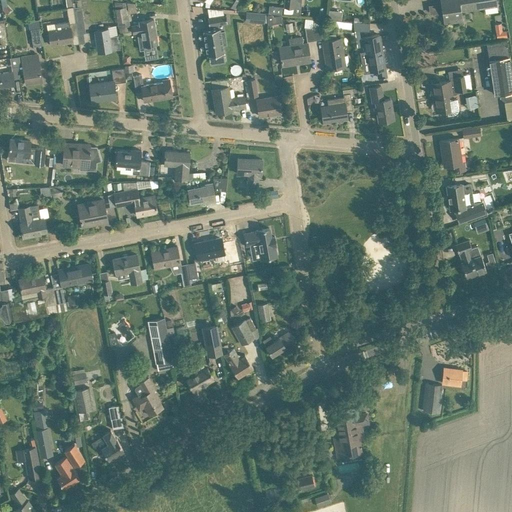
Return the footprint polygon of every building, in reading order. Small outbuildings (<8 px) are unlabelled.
[(293,15),(294,0),(284,0),(284,6),(283,14),(293,15)] [(300,15),(301,0),(294,0),(293,15),(300,15)] [(497,5),(496,0),(440,0),(444,23),(462,20),(461,11),(479,8),(487,6),(497,5)] [(127,14),(125,6),(125,2),(114,3),(114,8),(117,22),(117,28),(119,27),(120,32),(128,31),(127,26),(130,25),(128,14),(127,14)] [(429,3),(431,14),(441,12),(439,2),(429,3)] [(81,7),(73,6),(74,8),(75,21),(77,34),(84,33),(85,32),(81,7)] [(49,32),(46,34),(47,40),(50,41),(51,44),(72,40),(71,34),(77,34),(75,21),(74,8),(71,9),(67,9),(69,20),(55,23),(56,28),(48,29),(49,32)] [(248,12),(247,21),(263,22),(264,13),(248,12)] [(220,31),(220,27),(218,27),(218,23),(227,22),(225,14),(208,17),(209,25),(210,24),(211,28),(203,30),(207,54),(215,53),(215,55),(224,54),(222,44),(226,44),(224,31),(220,31)] [(134,32),(135,32),(137,48),(141,47),(142,55),(157,53),(156,42),(157,42),(153,18),(137,21),(138,24),(132,25),(134,32)] [(38,19),(28,21),(29,29),(30,28),(40,27),(38,19)] [(315,40),(322,39),(321,28),(320,28),(321,20),(313,19),(312,25),(313,27),(315,40)] [(369,31),(369,23),(353,21),(354,30),(369,31)] [(502,30),(501,23),(495,23),(497,37),(506,36),(506,29),(502,30)] [(315,40),(313,27),(312,25),(312,27),(305,27),(307,41),(315,40)] [(33,45),(42,44),(40,27),(30,28),(33,45)] [(94,31),(98,52),(121,49),(118,34),(109,36),(108,29),(94,31)] [(380,46),(379,39),(380,39),(379,34),(362,37),(364,52),(367,51),(370,70),(377,69),(378,77),(382,76),(382,77),(385,76),(384,76),(386,75),(385,67),(384,67),(382,53),(383,53),(381,45),(380,46)] [(279,47),(281,55),(282,64),(297,62),(297,60),(310,58),(307,42),(303,43),(302,36),(288,38),(289,45),(279,47)] [(335,38),(325,40),(327,53),(325,53),(327,68),(331,67),(332,68),(333,68),(334,68),(335,73),(342,72),(341,67),(341,66),(345,65),(340,38),(335,38)] [(511,99),(511,75),(507,39),(486,43),(494,93),(499,93),(500,97),(504,101),(511,99)] [(26,84),(42,81),(37,53),(22,56),(26,84)] [(20,78),(18,66),(12,67),(11,63),(0,64),(0,86),(14,84),(14,78),(20,78)] [(112,69),(113,80),(114,82),(126,81),(125,78),(125,76),(124,71),(124,67),(112,69)] [(449,80),(429,83),(431,92),(432,91),(440,90),(451,88),(451,94),(456,93),(456,90),(465,89),(471,88),(469,73),(463,74),(453,76),(449,77),(449,80)] [(143,84),(143,83),(142,74),(133,76),(136,91),(142,90),(144,101),(172,96),(169,78),(162,79),(162,81),(143,84)] [(250,95),(257,94),(254,78),(247,79),(250,95)] [(113,80),(90,83),(92,100),(116,97),(114,82),(113,80)] [(383,99),(381,85),(370,87),(372,101),(375,101),(379,121),(394,118),(390,98),(383,99)] [(230,97),(228,86),(212,88),(216,112),(232,109),(232,108),(245,106),(244,95),(230,97)] [(431,105),(431,106),(431,107),(432,108),(432,109),(433,109),(434,109),(435,109),(435,111),(447,109),(448,115),(453,115),(456,114),(457,112),(459,110),(459,107),(457,98),(449,100),(448,94),(451,94),(451,88),(440,90),(432,91),(433,92),(434,92),(435,101),(434,102),(433,102),(432,102),(432,103),(431,104),(431,105)] [(328,104),(321,105),(323,121),(325,120),(333,119),(335,119),(335,118),(347,117),(346,110),(352,109),(351,99),(350,93),(343,94),(343,96),(337,97),(327,98),(328,104)] [(465,95),(466,107),(477,106),(476,94),(465,95)] [(259,115),(280,112),(278,95),(257,99),(259,115)] [(511,129),(511,123),(491,127),(490,124),(480,126),(482,134),(511,129)] [(463,136),(481,134),(479,126),(462,129),(463,136)] [(462,161),(459,137),(440,140),(441,151),(443,151),(444,156),(443,156),(444,165),(443,165),(444,165),(452,164),(453,171),(465,169),(464,161),(462,161)] [(37,148),(29,148),(30,140),(10,138),(9,154),(15,155),(15,161),(35,163),(35,164),(43,164),(45,148),(37,147),(37,148)] [(78,147),(64,146),(64,156),(63,164),(79,165),(80,161),(88,162),(96,162),(96,161),(101,160),(96,146),(89,145),(90,144),(78,143),(78,147)] [(140,160),(141,150),(134,149),(134,152),(130,152),(130,151),(117,150),(116,164),(132,165),(132,173),(148,174),(149,161),(140,160)] [(188,165),(189,152),(165,150),(165,155),(164,155),(164,156),(165,156),(164,164),(176,164),(175,177),(192,179),(193,172),(187,172),(188,165)] [(250,160),(239,159),(238,157),(237,173),(248,174),(248,186),(258,186),(258,174),(261,174),(262,158),(250,158),(250,160)] [(216,191),(226,189),(227,177),(213,177),(216,191)] [(215,200),(213,190),(212,182),(205,184),(205,185),(188,189),(191,203),(205,200),(205,199),(208,198),(208,201),(215,200)] [(450,209),(465,206),(474,205),(470,183),(462,184),(462,183),(447,185),(450,209)] [(124,190),(114,192),(116,205),(135,202),(137,213),(145,211),(145,213),(157,211),(155,201),(154,195),(138,198),(136,188),(124,190)] [(94,223),(93,219),(107,217),(103,199),(87,202),(87,205),(79,207),(81,218),(80,219),(81,221),(81,220),(82,225),(94,223)] [(41,218),(38,204),(30,205),(30,206),(19,208),(21,222),(20,222),(23,237),(35,235),(34,233),(47,231),(44,217),(41,218)] [(468,218),(486,211),(483,204),(465,211),(468,218)] [(474,222),(477,228),(488,224),(485,218),(474,222)] [(504,236),(508,236),(507,231),(511,229),(511,223),(502,225),(504,236)] [(275,244),(272,244),(269,227),(256,230),(256,231),(245,233),(247,245),(258,243),(261,258),(277,255),(275,244)] [(223,246),(222,238),(209,241),(209,242),(204,243),(203,241),(194,243),(198,258),(224,253),(226,261),(235,259),(232,244),(223,246)] [(472,258),(469,249),(472,248),(469,240),(456,245),(458,253),(460,252),(463,261),(461,262),(466,276),(483,270),(484,272),(487,271),(481,255),(472,258)] [(154,262),(155,267),(169,264),(180,262),(179,256),(177,246),(164,248),(164,250),(152,252),(154,262)] [(140,268),(139,264),(137,254),(113,258),(116,273),(117,279),(131,276),(132,282),(142,280),(141,279),(149,278),(146,267),(140,268)] [(489,261),(486,262),(486,263),(488,268),(495,265),(496,265),(495,259),(489,261)] [(195,261),(187,263),(191,283),(198,282),(195,261)] [(60,279),(61,285),(62,285),(93,279),(91,273),(90,263),(89,263),(89,265),(70,269),(70,267),(58,269),(60,279)] [(191,283),(187,263),(180,264),(182,271),(184,284),(191,283)] [(33,275),(19,278),(22,293),(38,290),(39,298),(44,297),(47,313),(58,311),(54,286),(45,288),(42,272),(33,274),(33,275)] [(110,293),(108,280),(101,281),(105,301),(109,300),(108,293),(110,293)] [(61,285),(54,286),(58,311),(67,309),(69,309),(68,300),(65,301),(62,285),(61,285)] [(0,313),(6,321),(14,319),(7,288),(9,300),(3,301),(0,287),(0,313)] [(69,304),(79,303),(78,293),(67,294),(69,304)] [(242,310),(252,309),(251,301),(241,303),(242,310)] [(260,320),(270,318),(267,303),(257,304),(260,320)] [(164,317),(147,320),(156,363),(173,359),(164,317)] [(241,344),(254,336),(251,331),(256,328),(249,317),(232,327),(241,344)] [(207,356),(223,353),(218,330),(221,329),(220,324),(202,328),(207,356)] [(295,343),(290,335),(288,332),(280,337),(273,341),(270,334),(262,339),(272,354),(285,346),(286,348),(295,343)] [(239,358),(233,347),(223,353),(238,376),(253,367),(245,354),(239,358)] [(214,377),(209,369),(207,366),(195,373),(191,366),(186,370),(190,377),(186,379),(193,389),(195,398),(202,396),(200,385),(214,377)] [(466,379),(467,370),(462,370),(462,369),(444,367),(442,382),(460,384),(461,378),(466,379)] [(75,384),(87,381),(85,371),(73,374),(75,384)] [(163,406),(154,390),(156,389),(149,377),(140,382),(135,386),(135,387),(135,388),(135,389),(138,394),(133,397),(139,409),(144,406),(149,414),(150,414),(153,415),(156,413),(156,410),(163,406)] [(439,412),(441,394),(442,384),(426,382),(423,410),(439,412)] [(74,389),(79,411),(80,420),(89,418),(87,410),(93,409),(89,387),(74,389)] [(42,401),(32,403),(34,410),(43,408),(42,401)] [(121,417),(120,417),(118,404),(109,406),(111,419),(113,429),(123,427),(121,417)] [(40,457),(52,454),(44,409),(33,411),(36,429),(35,429),(40,457)] [(337,456),(361,452),(359,439),(364,438),(362,424),(369,423),(367,412),(335,417),(338,432),(333,433),(337,456)] [(103,453),(108,461),(115,457),(116,454),(123,449),(118,441),(116,438),(116,439),(110,430),(104,434),(92,442),(92,443),(97,450),(102,447),(103,450),(105,452),(103,453)] [(66,456),(55,463),(62,474),(57,477),(64,487),(79,477),(73,467),(84,459),(74,443),(65,450),(70,458),(68,459),(66,456)] [(40,476),(35,446),(15,450),(17,461),(25,459),(29,478),(40,476)] [(301,489),(314,486),(312,474),(298,477),(301,489)] [(27,500),(19,488),(11,493),(19,505),(15,509),(16,511),(36,511),(28,500),(27,500)] [(318,506),(331,502),(328,492),(315,497),(318,506)]
